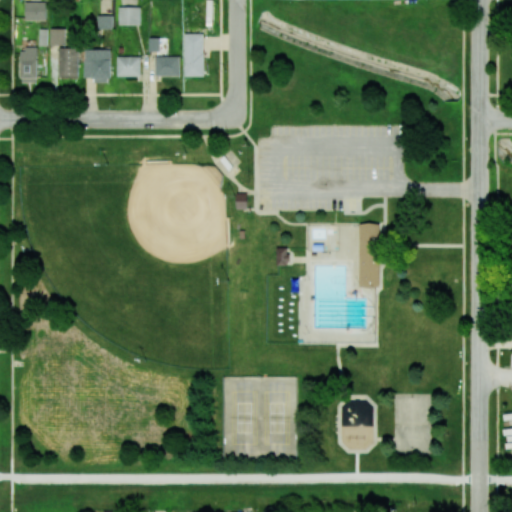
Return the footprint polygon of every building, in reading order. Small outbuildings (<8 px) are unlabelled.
[(46,20),(46,2),(25,2),(25,20),(46,20)] [(118,25),(140,25),(140,7),(118,7),(118,25)] [(112,29),(112,15),(98,15),(98,29),(112,29)] [(66,29),(50,28),(49,45),(65,46),(66,29)] [(204,34),(184,34),(185,76),(204,76),(204,34)] [(149,51),(159,51),(159,38),(149,37),(149,51)] [(58,76),(77,76),(78,48),(59,47),(58,76)] [(20,83),(37,83),(37,48),(21,48),(20,83)] [(110,50),(84,49),(84,77),(93,78),(93,82),(110,82),(110,50)] [(141,56),(117,57),(117,76),(141,76),(141,56)] [(180,56),(155,56),(155,76),(180,76),(180,56)] [(235,191),(235,208),(243,209),(247,209),(247,191),(235,191)] [(359,225),(359,286),(374,286),(378,286),(378,225),(359,225)] [(275,247),(275,264),(287,264),(287,247),(275,247)]
